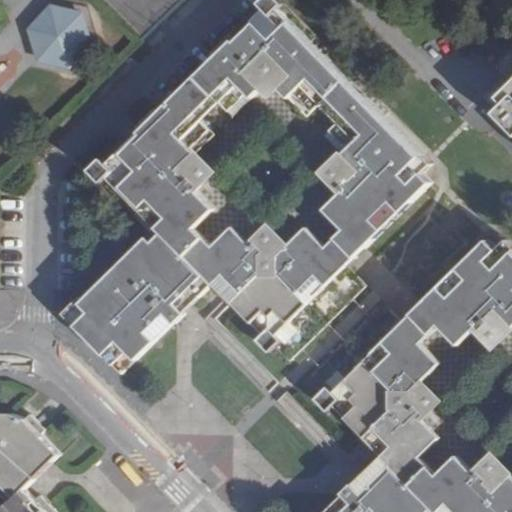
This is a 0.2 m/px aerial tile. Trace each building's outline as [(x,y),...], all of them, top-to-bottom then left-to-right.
[(219,62),(162,118),(157,113),(95,174),(156,237),(71,320),(128,378),(180,328),(181,329),(191,320),(189,319),(218,290),(267,339),(262,344),(275,357),(286,345),(281,340),(295,326),(437,189),(427,179),(437,170),(331,61),(336,56),(281,0),(274,0),(215,57),(219,62)] [(35,39),(43,65),(67,72),(90,50),(82,25),(57,17),(35,39)] [(511,82),(499,94),(507,102),(498,111),(511,126),(511,82)] [(386,461),(358,489),(356,487),(345,497),(347,499),(333,511),(511,511),(511,246),(502,255),(493,246),(349,386),(338,397),(333,392),(320,405),(332,416),(337,411),(386,461)] [(295,326),(281,340),(286,345),(290,349),(304,335),(295,326)] [(333,392),(338,397),(349,386),(342,378),(330,389),(333,392)] [(31,492),(68,457),(32,419),(22,412),(0,412),(0,488),(15,504),(7,511),(57,511),(54,509),(46,500),(45,499),(41,503),(31,492)]
